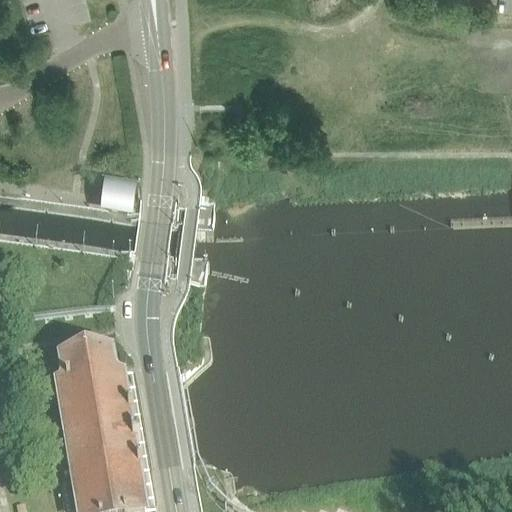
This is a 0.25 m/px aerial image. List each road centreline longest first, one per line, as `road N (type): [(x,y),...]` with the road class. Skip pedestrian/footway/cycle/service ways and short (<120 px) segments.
road 1 (primary): [(176,511),(146,332),(163,162),(155,31)]
road 2 (unclassified): [(155,31),(113,36),(0,98)]
